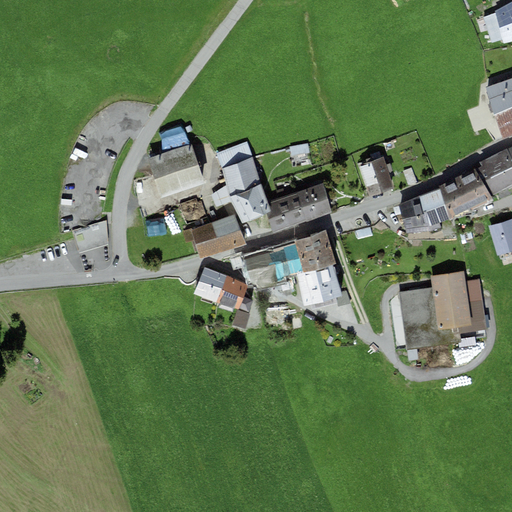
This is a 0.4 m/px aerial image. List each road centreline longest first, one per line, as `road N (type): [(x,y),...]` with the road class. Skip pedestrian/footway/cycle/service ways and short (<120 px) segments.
road 1 (residential): [(120,274),(187,265),(328,220),(511,137)]
road 2 (residential): [(120,274),(117,212),(133,154),(245,0)]
road 3 (residential): [(0,284),(120,274)]
road 4 (track): [(328,220),(363,333)]
